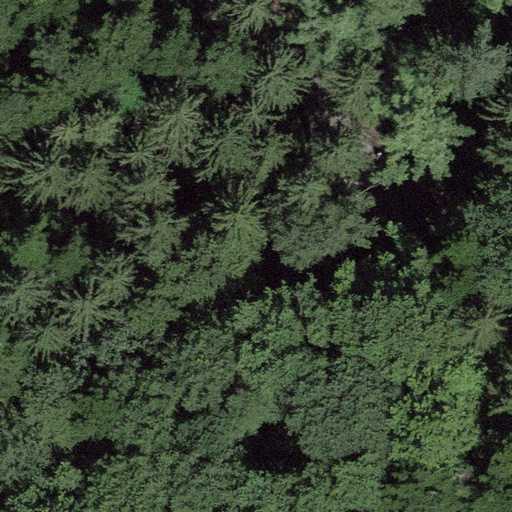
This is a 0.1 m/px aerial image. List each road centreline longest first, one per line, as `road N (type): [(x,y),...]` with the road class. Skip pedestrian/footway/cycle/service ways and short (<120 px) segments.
road 1 (track): [(276,0),(426,323),(469,511)]
road 2 (track): [(511,215),(355,170)]
